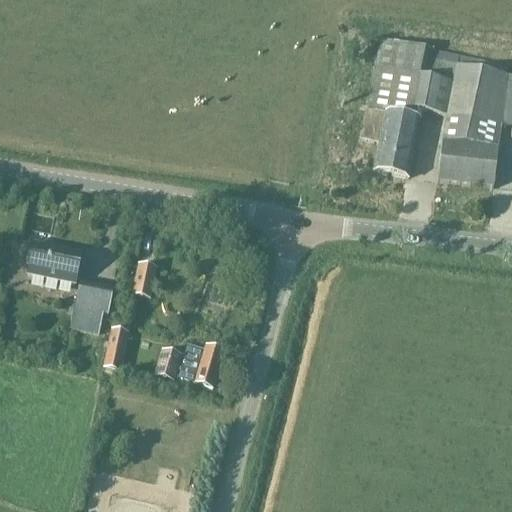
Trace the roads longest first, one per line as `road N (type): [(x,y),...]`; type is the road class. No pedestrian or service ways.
road 1 (tertiary): [(293,224),(0,169)]
road 2 (unclassified): [(224,511),(293,224)]
road 3 (tertiary): [(511,250),(293,224)]
